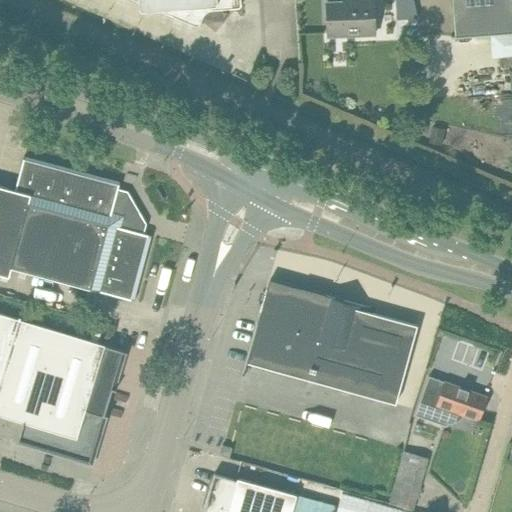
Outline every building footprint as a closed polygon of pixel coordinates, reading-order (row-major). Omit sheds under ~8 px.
[(135,0),(139,1),(139,7),(140,9),(142,10),(144,10),(158,10),(195,25),(197,26),(199,25),(200,23),(203,16),(205,13),(209,11),(213,9),(237,8),(239,7),(241,6),(241,4),(240,0),(135,0)] [(352,0),(353,1),(327,2),(328,33),(345,32),(345,35),(375,34),(373,0),(352,0)] [(511,0),(452,0),(455,35),(451,35),(451,37),(471,35),(511,32),(511,0)] [(31,194),(11,267),(134,300),(151,235),(139,232),(141,224),(125,195),(117,193),(120,181),(24,155),(15,190),(30,194),(31,194)] [(0,186),(0,274),(9,276),(11,267),(30,194),(15,190),(0,186)] [(396,403),(407,362),(417,325),(374,313),(376,309),(270,279),(247,362),(396,403)] [(0,381),(19,319),(0,313),(0,381)] [(19,319),(0,381),(0,415),(23,422),(17,441),(77,459),(91,463),(105,416),(108,416),(108,415),(105,414),(112,389),(116,390),(116,389),(114,388),(125,352),(127,352),(105,345),(86,339),(19,319)] [(478,420),(486,396),(429,376),(415,415),(447,426),(449,421),(453,421),(459,418),(462,414),(478,420)] [(429,458),(404,451),(390,502),(415,509),(429,458)] [(203,511),(333,511),(341,488),(231,458),(219,455),(214,473),(203,511)]
